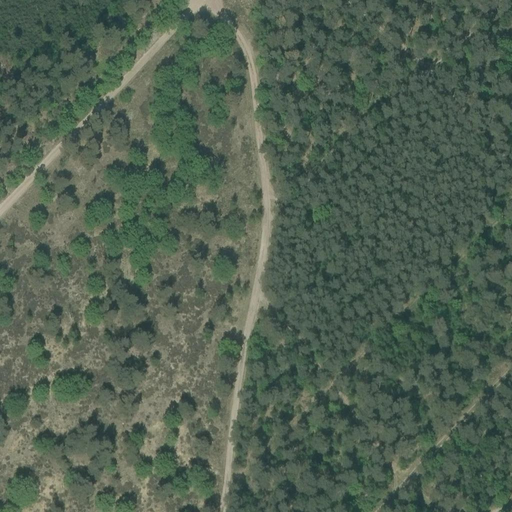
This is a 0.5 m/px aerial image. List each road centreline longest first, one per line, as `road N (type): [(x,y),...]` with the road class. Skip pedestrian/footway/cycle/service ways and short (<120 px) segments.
road 1 (track): [(202,0),(251,44),(261,211),(222,511)]
road 2 (track): [(0,206),(191,0)]
road 3 (track): [(356,0),(435,76),(505,0)]
road 4 (track): [(0,99),(56,90),(113,32),(163,0)]
road 5 (track): [(377,511),(511,367)]
